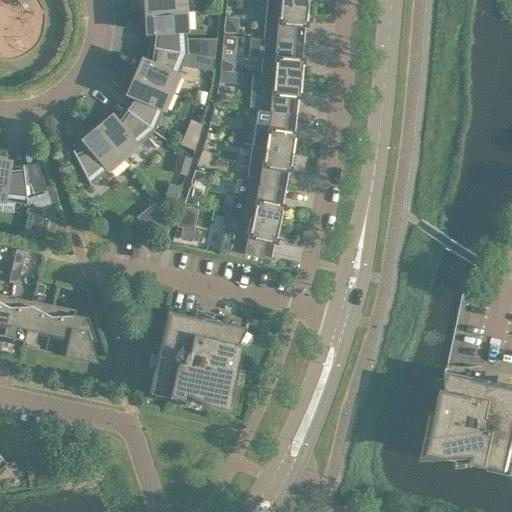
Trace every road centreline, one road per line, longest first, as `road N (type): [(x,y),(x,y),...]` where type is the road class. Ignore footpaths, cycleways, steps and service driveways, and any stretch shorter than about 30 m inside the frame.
road 1 (tertiary): [(390,0),(374,165),(343,314)]
road 2 (residential): [(338,0),(324,155),(297,304)]
road 3 (residential): [(159,511),(131,420),(0,393)]
road 4 (residential): [(82,259),(297,304)]
road 5 (tertiary): [(343,314),(276,479)]
road 6 (residential): [(95,0),(96,43),(84,70),(38,108),(0,112)]
